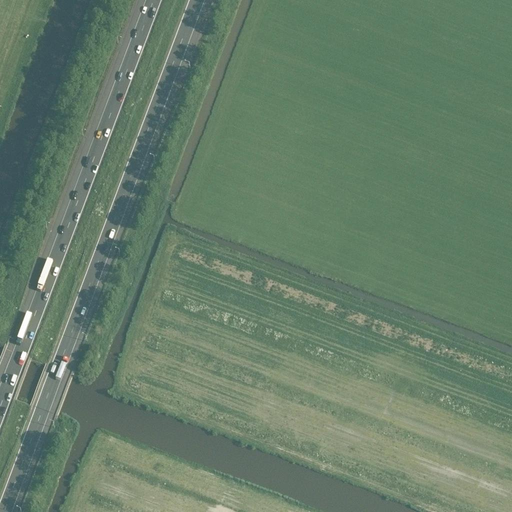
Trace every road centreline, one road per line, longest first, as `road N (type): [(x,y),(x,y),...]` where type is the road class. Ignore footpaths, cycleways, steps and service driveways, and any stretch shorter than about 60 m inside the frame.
road 1 (motorway): [(4,511),(197,0)]
road 2 (motorway): [(154,0),(0,408)]
